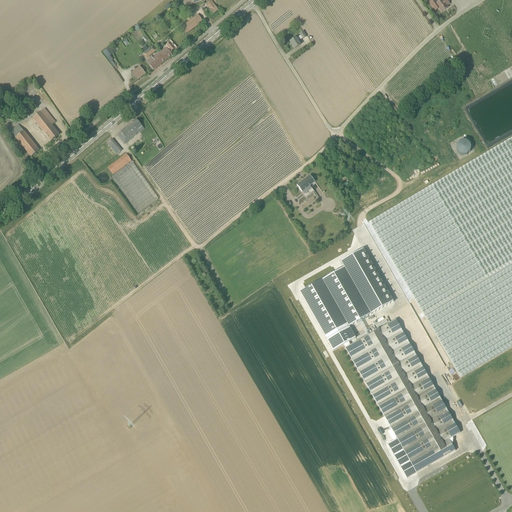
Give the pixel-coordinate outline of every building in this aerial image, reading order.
[(442,0),(439,2),(436,4),(433,0),(432,0),(429,2),(435,11),(439,8),(442,12),(448,8),(447,6),(449,4),(446,0),(442,0)] [(214,5),(209,8),(213,13),(218,10),(214,5)] [(198,15),(181,27),(186,34),(203,21),(198,15)] [(296,38),(290,42),(294,49),(300,45),(298,41),(302,38),(303,39),(306,37),(303,32),(300,34),(301,36),(296,38)] [(158,58),(162,63),(172,55),(169,52),(171,51),(175,48),(173,46),(174,46),(172,44),(170,42),(166,45),(167,47),(163,50),(159,53),(161,55),(158,58)] [(108,49),(112,55),(116,52),(111,46),(108,49)] [(152,46),(145,52),(143,54),(147,58),(152,54),(156,51),(152,46)] [(161,55),(159,53),(153,58),(152,57),(146,62),(154,70),(162,63),(158,58),(161,55)] [(137,80),(146,73),(140,66),(131,73),(137,80)] [(36,88),(34,83),(26,87),(29,92),(36,88)] [(44,109),(33,118),(51,141),(59,135),(52,125),(55,122),(44,109)] [(125,144),(139,132),(136,130),(141,126),(136,119),(117,135),(125,144)] [(31,157),(32,157),(39,151),(19,125),(11,131),(31,157)] [(511,137),(507,141),(489,151),(442,179),(431,186),(369,223),(460,378),(511,347),(511,137)] [(112,139),(108,144),(118,155),(123,150),(112,139)] [(466,141),(453,141),(453,154),(466,153),(466,141)] [(113,175),(127,164),(132,161),(127,154),(108,168),(113,175)] [(159,199),(132,161),(127,164),(128,165),(112,177),(138,213),(159,199)] [(302,192),(315,182),(310,175),(297,185),(302,192)] [(460,433),(441,399),(396,320),(345,348),(416,473),(455,451),(449,440),(460,433)]
